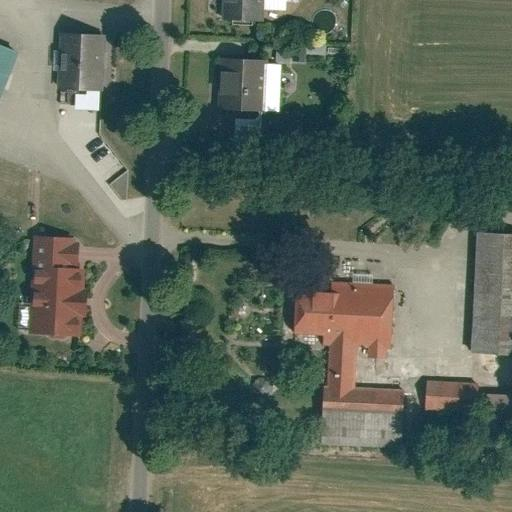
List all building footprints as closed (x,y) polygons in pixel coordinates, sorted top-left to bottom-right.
[(221,0),(221,21),(264,22),(265,6),(286,7),(285,0),(221,0)] [(104,30),(63,28),(61,100),(101,102),(104,30)] [(0,90),(16,52),(0,44),(0,90)] [(264,58),(217,57),(217,110),(264,110),(264,58)] [(260,118),(233,117),(233,145),(260,145),(260,118)] [(511,230),(477,229),(469,351),(511,353),(511,230)] [(79,236),(33,233),(28,332),(81,334),(85,270),(77,270),(79,236)] [(333,289),(295,288),(294,333),(323,334),(321,386),(356,387),(357,357),(393,358),(395,281),(333,279),(333,289)] [(27,325),(28,303),(20,303),(19,325),(27,325)] [(478,382),(424,380),(423,412),(476,414),(478,382)] [(356,387),(321,386),(318,441),(399,445),(401,389),(356,387)] [(511,392),(485,391),(483,420),(511,421),(511,392)]
